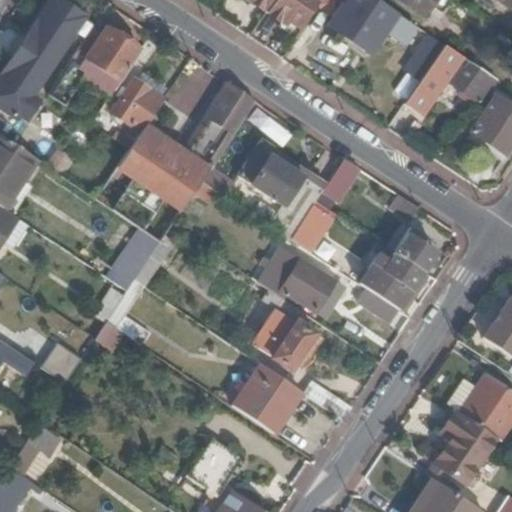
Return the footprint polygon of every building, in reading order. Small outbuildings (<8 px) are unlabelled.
[(51,0),(48,0),(0,74),(0,115),(14,125),(17,120),(23,125),(37,104),(30,100),(82,20),(51,0)] [(249,5),(261,13),(269,0),(251,0),(252,0),(249,5)] [(283,22),(299,32),(320,1),(318,0),(275,0),(265,16),(280,26),(283,22)] [(411,28),(370,0),(322,0),(317,9),(332,19),(335,14),(341,6),(379,32),(382,28),(401,41),(411,28)] [(394,0),(394,1),(421,19),(433,0),(394,0)] [(511,0),(485,0),(508,14),(511,17),(511,0)] [(104,30),(85,61),(120,84),(140,54),(104,30)] [(409,58),(423,68),(438,46),(423,36),(409,58)] [(492,82),(441,48),(423,74),(401,105),(418,116),(442,83),(474,106),(492,82)] [(82,62),(76,58),(49,100),(55,104),(82,62)] [(129,81),(107,114),(140,135),(144,129),(162,103),(129,81)] [(225,85),(180,152),(155,136),(144,129),(140,135),(134,143),(129,151),(189,190),(204,169),(208,171),(209,170),(254,105),(225,85)] [(511,115),(491,101),(467,135),(500,157),(511,139),(511,115)] [(38,151),(36,153),(55,166),(79,129),(60,116),(47,137),(41,133),(32,148),(38,151)] [(104,123),(97,119),(91,128),(98,133),(104,123)] [(113,135),(109,140),(128,152),(129,151),(134,143),(124,136),(121,140),(113,135)] [(467,135),(463,143),(499,168),(511,148),(511,139),(500,157),(467,135)] [(0,211),(1,212),(33,162),(0,140),(0,211)] [(232,177),(280,209),(284,203),(299,180),(267,159),(273,151),(257,141),(232,177)] [(273,151),(267,159),(299,180),(319,194),(325,185),(273,151)] [(128,152),(102,191),(119,201),(111,213),(140,232),(159,244),(171,226),(192,194),(128,152)] [(357,173),(340,162),(325,185),(319,194),(335,205),(357,173)] [(209,170),(208,171),(200,183),(217,195),(224,200),(233,187),(209,170)] [(319,194),(299,180),(284,203),(288,205),(305,216),(311,207),(312,205),(319,194)] [(210,207),(217,195),(200,183),(192,194),(210,207)] [(119,201),(102,191),(94,202),(111,213),(119,201)] [(393,197),(385,211),(405,224),(414,211),(393,197)] [(257,203),(248,216),(288,242),(305,216),(288,205),(279,217),(257,203)] [(311,207),(305,216),(288,242),(307,255),(330,220),(311,207)] [(0,246),(1,245),(16,222),(1,212),(0,211),(0,246)] [(26,229),(16,222),(1,245),(11,251),(26,229)] [(424,242),(406,231),(390,256),(419,275),(431,257),(420,249),(424,242)] [(140,232),(130,247),(149,259),(159,244),(140,232)] [(314,258),(357,277),(366,258),(323,238),(314,258)] [(419,275),(390,256),(366,294),(392,311),(395,314),(419,275)] [(156,266),(148,261),(132,283),(141,289),(156,266)] [(270,285),(266,291),(279,300),(283,294),(312,314),(333,283),(315,272),(314,273),(297,263),(278,290),(270,285)] [(132,283),(124,295),(122,298),(131,304),(141,289),(132,283)] [(290,327),(292,324),(300,329),(307,319),(279,300),(266,291),(265,290),(257,302),(270,312),(290,327)] [(109,291),(90,320),(102,328),(104,324),(109,317),(122,299),(109,291)] [(346,321),(373,339),(392,311),(366,294),(363,293),(346,321)] [(122,298),(122,299),(109,317),(118,323),(121,319),(131,304),(122,298)] [(511,303),(506,300),(479,340),(509,361),(511,356),(511,303)] [(285,375),(311,336),(300,329),(292,324),(290,327),(270,312),(246,348),(285,375)] [(109,317),(104,324),(120,335),(138,347),(146,335),(121,319),(118,323),(109,317)] [(104,324),(102,328),(94,341),(93,342),(109,352),(120,335),(104,324)] [(55,344),(39,368),(63,383),(78,360),(55,344)] [(299,397),(261,370),(232,412),(275,440),(303,399),(299,397)] [(511,419),(511,398),(480,378),(472,389),(454,415),(492,441),(496,443),(511,419)] [(459,380),(441,406),(451,412),(454,415),(472,389),(459,380)] [(299,397),(303,399),(340,424),(348,411),(308,385),(299,397)] [(460,487),(469,493),(478,479),(484,483),(493,470),(479,461),(492,441),(454,415),(451,412),(438,431),(448,437),(428,466),(442,475),(460,487)] [(37,427),(36,428),(25,445),(35,451),(46,459),(58,441),(37,427)] [(238,460),(209,440),(182,480),(212,500),(218,491),(223,484),(238,460)] [(35,451),(25,445),(8,470),(18,477),(35,451)] [(442,475),(428,466),(422,476),(435,485),(442,475)] [(416,496),(422,501),(414,511),(467,511),(424,483),(416,496)] [(218,491),(228,497),(249,511),(260,511),(262,510),(223,484),(218,491)] [(218,491),(212,500),(204,511),(217,511),(228,497),(218,491)] [(414,511),(422,501),(416,496),(404,511),(414,511)] [(249,511),(228,497),(217,511),(249,511)]
